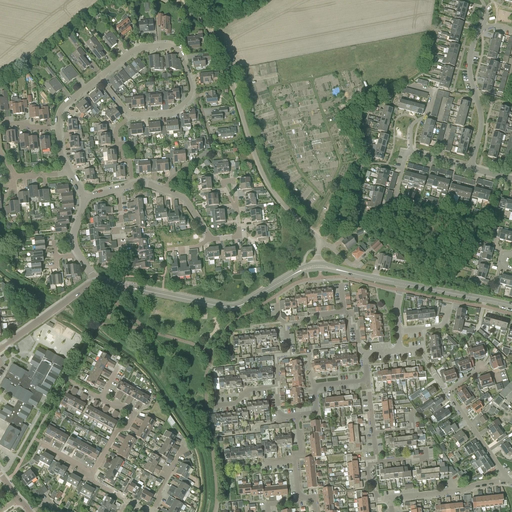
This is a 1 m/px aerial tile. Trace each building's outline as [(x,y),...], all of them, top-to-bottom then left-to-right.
[(455,7),(467,11),(468,5),(467,5),(468,2),(461,0),(456,0),(456,2),(459,3),(457,8),(455,7)] [(152,12),(151,1),(144,1),(145,13),(152,12)] [(125,3),(122,6),(127,11),(130,8),(125,3)] [(455,7),(454,9),(457,10),(456,13),(465,16),(467,11),(455,7)] [(453,13),(453,14),(456,15),(455,18),(464,21),(465,16),(456,13),(454,12),(453,13)] [(130,22),(127,18),(130,15),(129,13),(123,18),(124,20),(115,26),(123,36),(132,30),(127,24),(130,22)] [(158,14),(158,26),(161,27),(161,31),(166,31),(166,34),(170,35),(170,26),(169,26),(170,18),(163,18),(163,14),(158,14)] [(139,23),(140,32),(143,31),(143,32),(153,31),(152,20),(143,21),(143,22),(139,23)] [(453,22),(453,26),(462,28),(463,23),(452,20),(451,21),(453,22)] [(112,39),(115,36),(112,32),(103,39),(111,48),(116,44),(115,42),(112,39)] [(73,44),(76,41),(70,33),(67,36),(73,44)] [(203,39),(203,34),(197,35),(197,37),(188,38),(189,49),(199,48),(199,39),(203,39)] [(493,34),(492,40),(500,43),(502,36),(493,34)] [(447,36),(447,37),(449,37),(448,41),(458,44),(459,38),(450,36),(447,35),(447,36)] [(94,37),(86,44),(99,61),(104,56),(98,49),(101,47),(94,37)] [(490,41),(489,44),(491,44),(490,46),(499,48),(500,43),(492,40),(492,41),(490,41)] [(490,46),(488,52),(497,55),(499,49),(490,46)] [(77,64),(83,71),(89,66),(82,57),(86,54),(81,48),(73,54),(79,62),(77,64)] [(497,55),(488,52),(487,58),(496,61),(497,55)] [(196,67),(196,70),(197,71),(201,70),(202,69),(201,67),(205,67),(205,61),(211,60),(210,54),(203,55),(203,58),(194,59),(195,68),(196,67)] [(447,56),(446,59),(456,62),(457,57),(447,54),(445,54),(445,55),(447,56)] [(150,68),(153,68),(159,71),(163,70),(162,58),(158,58),(158,57),(149,58),(150,68)] [(167,68),(176,67),(176,71),(181,71),(178,60),(175,61),(175,57),(166,58),(167,68)] [(443,60),(442,64),(454,67),(456,62),(446,59),(444,58),(443,60)] [(138,60),(132,65),(138,73),(144,68),(138,60)] [(488,65),(488,67),(499,70),(501,64),(489,61),(488,62),(487,64),(488,65)] [(138,73),(132,65),(125,71),(131,78),(138,73)] [(441,70),(440,71),(452,74),(454,69),(444,66),(441,66),(440,70),(441,70)] [(49,67),(45,69),(52,78),(55,75),(49,67)] [(71,67),(61,75),(68,83),(75,77),(72,73),(74,71),(71,67)] [(487,71),(486,73),(495,76),(496,72),(499,73),(499,70),(488,67),(488,68),(487,68),(486,70),(487,71)] [(440,72),(440,73),(442,73),(441,77),(451,79),(452,74),(440,71),(440,72)] [(123,72),(116,77),(123,85),(129,80),(123,72)] [(206,77),(200,77),(200,84),(211,83),(210,80),(214,79),(213,72),(206,73),(206,77)] [(486,73),(485,79),(493,82),(495,76),(486,73)] [(123,85),(116,77),(110,82),(116,90),(123,85)] [(59,83),(56,79),(46,87),(53,95),(60,89),(57,85),(59,83)] [(485,79),(483,85),(492,88),(493,82),(485,79)] [(437,82),(437,83),(440,84),(439,87),(448,90),(449,85),(440,82),(438,81),(437,82)] [(492,88),(483,85),(481,91),(490,94),(492,88)] [(175,90),(172,90),(173,94),(174,101),(179,100),(179,94),(182,94),(181,87),(175,88),(175,90)] [(366,92),(367,97),(372,95),(379,92),(378,89),(374,91),(373,90),(371,91),(369,91),(367,91),(366,92)] [(94,94),(93,94),(100,102),(99,101),(102,98),(105,101),(108,98),(104,93),(102,95),(98,90),(97,91),(96,90),(93,92),(94,94)] [(167,92),(164,93),(165,100),(168,100),(168,105),(174,105),(174,101),(173,94),(172,90),(167,92)] [(219,100),(219,98),(217,97),(217,95),(216,95),(216,91),(208,92),(208,97),(206,97),(207,104),(211,103),(211,107),(217,106),(217,103),(217,101),(218,101),(219,100)] [(155,93),(146,94),(147,102),(150,102),(151,107),(156,106),(155,93)] [(164,93),(155,93),(156,106),(162,106),(161,101),(165,100),(164,93)] [(97,104),(100,102),(93,94),(92,94),(89,96),(90,97),(89,97),(92,101),(90,103),(95,109),(98,106),(97,104)] [(140,97),(137,97),(138,108),(144,108),(144,103),(147,102),(146,94),(140,95),(140,97)] [(138,108),(137,97),(128,98),(128,103),(131,103),(132,109),(138,108)] [(19,114),(18,100),(17,98),(11,98),(12,102),(9,102),(9,109),(13,109),(13,114),(19,114)] [(21,99),(18,100),(19,114),(25,113),(24,108),(27,107),(27,100),(21,101),(21,99)] [(398,109),(404,110),(406,102),(400,100),(398,109)] [(91,112),(95,109),(90,103),(88,105),(85,101),(80,104),(87,113),(90,110),(91,112)] [(461,101),(459,107),(468,109),(470,103),(461,101)] [(404,110),(410,112),(412,103),(406,102),(404,110)] [(410,112),(416,114),(418,105),(412,103),(410,112)] [(75,113),(74,115),(80,118),(83,119),(84,115),(87,113),(80,104),(76,108),(79,112),(77,113),(75,113)] [(109,110),(108,110),(117,120),(118,120),(120,119),(120,117),(121,117),(117,112),(119,110),(115,105),(112,107),(112,108),(109,111),(109,110)] [(418,105),(416,114),(422,115),(425,107),(418,105)] [(39,111),(39,108),(36,109),(36,106),(29,106),(29,115),(30,119),(34,119),(39,118),(39,111)] [(501,106),(499,112),(511,116),(511,113),(509,112),(510,109),(501,106)] [(382,113),(391,115),(393,109),(384,107),(383,110),(380,109),(379,112),(382,113)] [(459,107),(458,113),(466,115),(468,109),(459,107)] [(39,118),(40,121),(46,120),(46,115),(49,114),(48,108),(42,108),(42,111),(39,111),(39,118)] [(218,109),(219,113),(212,113),(212,121),(222,120),(222,114),(228,114),(227,108),(218,109)] [(117,120),(108,110),(105,112),(105,114),(106,115),(103,117),(107,121),(109,119),(112,124),(113,123),(114,123),(116,122),(116,121),(117,120)] [(189,111),(189,114),(190,121),(190,123),(199,122),(198,115),(195,115),(195,110),(189,111)] [(499,112),(498,119),(507,121),(508,115),(511,116),(499,112)] [(382,113),(381,119),(390,121),(391,115),(382,113)] [(458,113),(456,119),(465,121),(466,115),(458,113)] [(181,121),(181,125),(181,128),(186,127),(187,128),(190,128),(190,123),(190,121),(189,114),(183,115),(184,120),(181,120),(181,121)] [(68,121),(69,127),(77,126),(77,121),(78,121),(80,118),(74,115),(71,121),(68,121)] [(379,125),(388,127),(390,121),(381,119),(380,122),(378,122),(377,124),(379,125)] [(465,121),(456,119),(455,125),(463,128),(465,121)] [(498,119),(496,125),(508,128),(508,125),(506,124),(507,121),(498,119)] [(426,120),(425,126),(433,128),(434,128),(435,129),(436,126),(434,126),(435,122),(426,120)] [(166,126),(163,127),(164,137),(166,137),(166,134),(169,134),(169,132),(173,132),(172,121),(166,122),(166,126)] [(177,121),(172,121),(173,132),(173,134),(177,134),(177,133),(180,133),(180,135),(184,135),(184,132),(182,132),(181,128),(181,125),(181,121),(177,121)] [(160,122),(154,123),(155,134),(155,133),(155,137),(156,137),(159,135),(162,135),(164,137),(163,127),(160,127),(160,122)] [(97,132),(98,132),(103,132),(107,132),(106,126),(101,127),(101,123),(93,124),(94,133),(97,132)] [(145,128),(146,136),(147,140),(148,139),(148,138),(148,136),(151,136),(151,134),(155,134),(154,123),(148,124),(148,128),(145,128)] [(141,137),(146,136),(145,128),(142,129),(142,124),(136,125),(137,135),(141,135),(141,137)] [(133,136),(137,135),(136,125),(130,125),(130,130),(127,131),(128,138),(133,138),(133,136)] [(388,127),(379,125),(378,131),(386,133),(388,127)] [(508,128),(496,125),(494,131),(505,133),(506,130),(507,130),(508,128)] [(74,132),(74,135),(82,134),(81,130),(78,130),(77,126),(69,127),(67,128),(68,131),(69,131),(69,132),(74,132)] [(425,126),(423,132),(432,134),(433,128),(425,126)] [(220,136),(221,139),(224,138),(224,136),(236,135),(235,128),(232,129),(232,128),(228,128),(228,129),(217,130),(217,136),(220,136)] [(463,130),(461,136),(470,138),(471,132),(463,130)] [(8,140),(8,143),(14,142),(14,145),(19,145),(17,132),(14,132),(7,132),(7,136),(4,137),(5,141),(8,140)] [(98,136),(98,141),(110,140),(110,134),(104,135),(104,132),(107,132),(103,132),(98,132),(97,132),(97,137),(98,136)] [(422,135),(421,138),(430,140),(432,141),(434,135),(432,134),(423,132),(423,133),(422,132),(422,135)] [(494,133),(492,139),(504,142),(501,141),(503,135),(494,133)] [(70,138),(70,144),(79,143),(79,138),(81,138),(81,139),(82,139),(83,139),(83,138),(83,137),(82,137),(82,134),(74,135),(75,138),(70,138)] [(380,134),(378,140),(387,142),(389,136),(380,134)] [(21,148),(29,147),(28,138),(28,136),(20,137),(21,148)] [(461,136),(459,142),(468,144),(470,138),(461,136)] [(28,138),(29,147),(29,150),(37,149),(36,138),(28,138)] [(50,149),(49,138),(40,138),(42,150),(50,149)] [(200,140),(196,140),(197,151),(203,150),(202,145),(206,145),(205,138),(200,138),(200,140)] [(430,140),(421,138),(420,144),(429,147),(430,140)] [(492,139),(491,145),(500,147),(501,144),(503,144),(504,142),(492,139)] [(98,145),(98,149),(103,149),(106,149),(106,146),(111,146),(110,140),(98,141),(99,145),(98,145)] [(192,142),(187,142),(188,150),(191,150),(191,154),(197,154),(197,151),(196,140),(196,143),(192,144),(192,142)] [(378,140),(377,146),(385,148),(387,142),(378,140)] [(183,152),(179,152),(180,162),(186,162),(185,157),(189,157),(188,150),(187,142),(188,149),(182,149),(183,152)] [(459,142),(458,148),(467,150),(468,144),(459,142)] [(83,143),(79,143),(70,144),(71,149),(72,149),(76,149),(76,151),(77,151),(80,151),(83,151),(83,149),(83,143)] [(491,145),(489,151),(498,153),(500,147),(491,145)] [(377,146),(375,152),(384,154),(385,148),(377,146)] [(107,153),(107,157),(116,156),(118,155),(117,152),(116,151),(110,151),(110,148),(106,149),(103,149),(98,149),(103,149),(103,153),(107,153)] [(169,148),(170,158),(171,158),(174,158),(174,163),(180,162),(179,152),(175,152),(175,150),(172,151),(172,148),(169,148)] [(467,150),(458,148),(457,151),(456,151),(455,153),(456,153),(456,154),(465,156),(467,150)] [(80,154),(76,155),(75,155),(75,156),(74,156),(74,160),(76,160),(84,159),(84,155),(88,155),(88,153),(87,150),(83,151),(80,151),(80,154)] [(498,153),(489,151),(488,157),(493,158),(492,161),(498,163),(499,160),(497,159),(498,153)] [(384,154),(375,152),(373,158),(382,160),(384,154)] [(104,166),(111,165),(117,164),(117,162),(116,156),(107,157),(104,158),(104,166)] [(166,161),(162,161),(163,172),(169,171),(168,166),(171,166),(171,158),(170,158),(166,159),(166,161)] [(84,159),(76,160),(76,166),(81,165),(82,168),(89,168),(89,163),(85,164),(84,159)] [(145,174),(144,163),(140,163),(139,160),(135,160),(136,170),(138,169),(139,174),(145,174)] [(148,163),(144,163),(145,174),(151,173),(150,168),(154,168),(153,160),(148,161),(148,163)] [(158,160),(153,160),(154,168),(156,168),(157,172),(163,172),(162,161),(158,162),(158,160)] [(228,160),(222,161),(224,174),(229,174),(229,168),(232,168),(231,161),(228,162),(228,160)] [(224,174),(222,161),(223,164),(217,165),(217,163),(214,163),(215,167),(217,167),(218,175),(224,174)] [(116,169),(116,173),(125,172),(126,171),(126,168),(124,168),(124,167),(119,168),(119,164),(117,164),(111,165),(112,169),(116,169)] [(85,171),(85,176),(94,176),(94,171),(98,171),(97,167),(90,167),(90,170),(85,171)] [(377,169),(376,174),(388,177),(388,175),(392,176),(393,173),(377,169)] [(125,172),(116,173),(116,178),(112,178),(113,182),(119,182),(119,179),(125,178),(125,172)] [(416,175),(414,185),(419,186),(422,172),(420,172),(419,175),(416,174),(416,175)] [(378,175),(377,180),(386,182),(388,177),(376,174),(378,175)] [(86,181),(86,182),(92,181),(92,184),(99,184),(98,179),(94,180),(94,175),(94,176),(85,176),(85,177),(84,178),(84,181),(86,181)] [(201,179),(201,185),(211,184),(211,178),(209,178),(209,176),(198,177),(199,179),(201,179)] [(427,185),(426,187),(431,188),(432,187),(434,177),(429,176),(427,185)] [(459,197),(461,188),(460,187),(461,187),(459,186),(460,183),(460,182),(461,178),(459,177),(458,182),(456,186),(453,198),(458,199),(459,197)] [(437,188),(436,190),(437,190),(441,191),(442,191),(442,189),(445,180),(444,180),(440,179),(437,188)] [(477,199),(478,199),(483,180),(481,180),(479,185),(481,185),(480,189),(475,188),(472,199),(477,201),(477,199)] [(200,191),(200,193),(204,193),(204,190),(212,189),(211,184),(201,185),(202,190),(200,191)] [(251,192),(257,192),(255,192),(254,189),(253,189),(252,184),(241,185),(241,191),(249,190),(249,193),(251,192)] [(57,186),(58,194),(61,193),(68,192),(67,185),(57,186)] [(27,187),(28,192),(28,199),(38,198),(37,191),(37,186),(27,187)] [(485,191),(483,200),(488,202),(491,192),(491,193),(492,189),(489,188),(488,192),(485,191)] [(48,190),(37,191),(38,198),(39,203),(40,202),(42,204),(49,203),(48,190)] [(18,193),(19,201),(19,205),(29,204),(28,199),(28,192),(18,193)] [(61,193),(62,201),(72,200),(71,192),(68,193),(68,192),(61,193),(58,194),(61,193)] [(205,196),(206,201),(218,200),(217,194),(210,195),(209,192),(204,193),(200,193),(204,193),(204,196),(205,196)] [(245,196),(246,201),(256,200),(255,195),(257,195),(257,192),(251,192),(251,195),(245,196)] [(500,208),(505,209),(507,200),(501,199),(502,195),(499,194),(495,209),(500,210),(500,208)] [(127,203),(127,207),(143,205),(147,204),(147,199),(142,199),(142,197),(140,196),(139,197),(138,198),(138,199),(134,200),(134,203),(127,203)] [(62,201),(63,208),(73,207),(72,200),(62,201)] [(210,209),(216,209),(211,209),(211,206),(219,205),(218,200),(206,201),(207,207),(205,207),(205,210),(210,209)] [(252,209),(255,209),(267,207),(266,207),(266,205),(256,206),(256,200),(246,201),(246,207),(252,206),(252,209)] [(19,201),(8,202),(9,208),(4,208),(5,214),(20,213),(19,205),(19,201)] [(95,212),(113,210),(113,207),(105,208),(105,202),(99,203),(100,206),(97,206),(97,212),(95,212)] [(61,216),(71,215),(70,208),(73,208),(73,207),(63,208),(63,209),(60,209),(61,216)] [(250,212),(251,217),(261,216),(260,211),(264,211),(266,211),(267,209),(267,207),(255,209),(255,211),(250,212)] [(215,217),(225,216),(224,211),(216,211),(216,209),(210,209),(210,212),(212,212),(212,217),(215,217)] [(178,211),(179,222),(180,229),(181,229),(181,227),(189,226),(188,220),(185,220),(185,218),(182,218),(181,211),(178,211)] [(58,217),(58,224),(65,223),(68,223),(67,216),(71,215),(61,216),(58,217)] [(225,216),(215,217),(216,222),(213,223),(214,225),(224,224),(224,222),(225,221),(225,216)] [(262,225),(270,224),(267,224),(267,222),(263,222),(262,222),(261,216),(251,217),(251,223),(259,222),(260,225),(262,225)] [(65,223),(58,224),(59,224),(55,225),(56,232),(66,231),(65,224),(68,223),(65,223)] [(256,228),(256,234),(266,233),(265,227),(270,227),(270,224),(262,225),(262,227),(256,228)] [(499,239),(505,241),(508,232),(503,231),(504,229),(499,228),(496,238),(499,238),(499,239)] [(362,231),(362,230),(356,233),(358,237),(364,234),(363,234),(365,233),(366,234),(370,233),(367,229),(362,231)] [(266,233),(256,234),(257,239),(258,239),(258,242),(269,241),(269,238),(267,238),(266,233)] [(351,237),(342,243),(348,251),(356,244),(351,237)] [(370,247),(376,253),(383,246),(377,240),(370,247)] [(363,243),(358,248),(359,249),(352,255),(357,260),(364,254),(363,254),(367,250),(365,248),(366,247),(363,243)] [(484,249),(483,253),(492,255),(493,249),(492,249),(493,246),(483,243),(482,248),(484,249)] [(214,258),(213,248),(207,249),(207,250),(205,250),(206,261),(209,260),(210,261),(214,261),(214,258)] [(222,259),(222,257),(222,255),(219,256),(218,248),(213,248),(214,258),(219,257),(219,259),(222,259)] [(225,259),(230,258),(229,248),(224,249),(225,257),(222,257),(222,259),(222,261),(225,261),(225,259)] [(236,260),(239,259),(238,256),(236,256),(235,248),(229,248),(230,258),(236,258),(236,260)] [(246,249),(248,262),(253,262),(256,262),(256,259),(257,259),(256,255),(255,256),(255,249),(252,249),(252,248),(246,249)] [(248,262),(246,249),(241,249),(242,257),(239,258),(238,256),(239,259),(239,261),(242,261),(242,259),(247,259),(248,262)] [(480,257),(478,262),(486,264),(487,261),(490,262),(492,255),(483,253),(480,252),(479,257),(480,257)] [(385,255),(380,254),(379,260),(382,261),(380,269),(388,271),(391,259),(384,257),(385,255)] [(118,257),(102,258),(103,267),(109,266),(108,263),(111,263),(111,260),(118,260),(118,257)] [(479,267),(478,271),(487,273),(488,267),(485,266),(486,264),(478,262),(477,266),(479,267)] [(452,265),(450,272),(454,274),(455,272),(458,272),(459,267),(452,265)] [(70,266),(71,275),(75,275),(76,278),(81,277),(80,271),(77,272),(76,266),(70,266)] [(41,267),(32,268),(28,269),(29,273),(32,273),(32,274),(37,274),(38,276),(41,275),(41,273),(42,273),(41,267)] [(487,273),(478,271),(477,275),(475,275),(473,280),(483,282),(484,279),(485,280),(487,273)] [(501,285),(506,286),(508,277),(507,277),(508,276),(507,275),(505,275),(504,275),(504,276),(502,275),(501,276),(499,275),(495,288),(498,289),(498,288),(500,288),(500,286),(501,286),(501,285)] [(56,286),(55,276),(49,277),(49,278),(47,279),(48,282),(50,282),(50,286),(56,286)] [(61,276),(55,276),(56,286),(62,285),(61,284),(64,283),(63,276),(61,276)] [(291,309),(290,298),(284,299),(285,301),(280,302),(281,310),(286,310),(286,311),(289,311),(289,309),(291,309)] [(489,327),(494,328),(497,318),(491,317),(489,324),(489,327)] [(494,328),(500,330),(501,327),(503,320),(497,318),(494,328),(494,329),(494,328)] [(503,320),(501,327),(500,330),(500,331),(505,332),(508,321),(503,320)] [(462,328),(454,326),(453,332),(461,333),(461,330),(466,331),(466,333),(472,334),(473,330),(474,330),(471,329),(462,328)] [(478,333),(483,338),(486,335),(479,329),(478,333)] [(430,337),(431,343),(441,342),(441,339),(439,339),(438,336),(438,334),(432,334),(432,337),(430,337)] [(476,346),(476,347),(480,359),(484,357),(484,356),(485,356),(483,350),(486,349),(484,343),(476,346)] [(480,359),(476,347),(471,348),(468,349),(470,355),(472,354),(474,359),(475,359),(476,360),(480,359)] [(13,409),(6,405),(3,411),(1,410),(0,411),(0,419),(10,425),(12,421),(17,424),(18,421),(20,423),(22,420),(23,421),(24,420),(25,421),(32,408),(31,407),(32,405),(36,407),(39,401),(39,400),(40,399),(43,395),(45,396),(53,384),(62,368),(61,367),(65,361),(49,352),(48,353),(39,348),(30,364),(32,366),(28,373),(25,372),(25,371),(12,364),(0,386),(6,390),(5,392),(18,400),(13,409)] [(103,353),(100,358),(107,362),(110,357),(103,353)] [(489,361),(490,365),(502,361),(500,362),(499,359),(501,358),(500,356),(490,359),(490,361),(489,361)] [(462,359),(466,372),(470,370),(471,369),(469,364),(472,363),(470,357),(467,358),(468,358),(463,360),(462,359)] [(100,358),(97,363),(105,367),(107,362),(100,358)] [(455,366),(456,367),(456,368),(459,367),(461,373),(462,372),(462,373),(466,372),(462,359),(454,362),(455,366)] [(502,361),(490,365),(492,369),(493,369),(493,370),(499,368),(500,371),(506,369),(505,366),(504,366),(502,361)] [(97,363),(95,367),(102,372),(105,367),(97,363)] [(417,365),(417,368),(418,368),(418,374),(417,374),(418,379),(426,378),(426,372),(423,372),(422,368),(420,368),(420,365),(417,365)] [(95,367),(92,372),(100,376),(102,372),(95,367)] [(454,370),(448,372),(452,382),(456,380),(455,380),(457,379),(455,374),(458,373),(456,368),(456,367),(453,368),(454,370)] [(382,377),(382,372),(380,372),(379,369),(376,369),(377,372),(373,373),(374,378),(377,378),(377,383),(382,383),(381,378),(382,377)] [(452,382),(448,372),(446,373),(445,370),(439,372),(441,378),(444,377),(446,383),(447,382),(447,383),(452,382)] [(92,372),(89,377),(97,381),(100,376),(92,372)] [(487,387),(483,375),(479,377),(479,378),(478,378),(479,379),(480,384),(477,385),(479,391),(482,390),(482,389),(487,387)] [(487,375),(483,375),(487,387),(487,388),(493,387),(489,375),(488,375),(487,375)] [(97,381),(89,377),(87,382),(91,384),(90,385),(93,387),(94,386),(97,381)] [(117,394),(120,395),(126,383),(121,381),(120,384),(118,383),(116,387),(117,388),(116,389),(119,391),(117,394)] [(511,381),(499,394),(504,399),(511,391),(511,381)] [(124,393),(126,395),(131,386),(126,383),(120,395),(122,396),(124,393)] [(457,396),(459,400),(470,392),(465,385),(457,391),(459,393),(457,395),(457,396)] [(76,395),(79,390),(71,386),(68,391),(76,395)] [(127,399),(129,400),(136,389),(131,386),(126,395),(128,396),(127,399)] [(423,392),(425,395),(424,396),(426,400),(437,393),(432,386),(423,392)] [(133,399),(135,400),(140,391),(136,389),(129,400),(131,402),(133,399)] [(409,397),(412,401),(418,397),(418,396),(421,393),(419,390),(409,397)] [(136,405),(138,406),(145,394),(140,391),(135,400),(138,401),(136,405)] [(470,392),(459,400),(462,403),(463,404),(468,400),(470,403),(475,399),(470,392)] [(62,400),(60,405),(65,408),(67,406),(74,394),(73,394),(71,393),(70,396),(67,394),(64,400),(62,400)] [(351,394),(351,396),(352,396),(353,402),(351,402),(352,407),(360,406),(360,400),(357,401),(356,396),(354,396),(354,393),(351,394)] [(74,394),(67,406),(72,408),(77,400),(74,398),(76,395),(74,394)] [(145,394),(138,406),(141,407),(142,404),(145,405),(147,406),(149,402),(147,401),(150,397),(145,394)] [(381,401),(382,403),(387,403),(387,401),(392,401),(392,396),(387,397),(387,394),(381,395),(381,398),(378,398),(378,401),(381,401)] [(498,395),(494,401),(493,400),(491,402),(493,403),(493,402),(499,406),(504,399),(498,395)] [(431,408),(434,413),(441,408),(439,405),(443,402),(440,397),(437,399),(436,398),(432,401),(431,400),(419,408),(422,412),(432,405),(432,404),(434,403),(435,405),(431,408)] [(72,408),(76,411),(83,399),(81,398),(79,401),(77,400),(72,408)] [(83,399),(76,411),(81,414),(86,405),(84,403),(85,401),(83,399)] [(479,401),(471,407),(475,413),(482,408),(480,405),(481,405),(479,401)] [(84,415),(89,418),(95,406),(93,405),(91,408),(89,406),(84,415)] [(89,418),(94,420),(98,412),(96,410),(98,407),(95,406),(89,418)] [(441,412),(440,410),(442,410),(442,409),(433,415),(438,422),(449,415),(446,410),(442,413),(441,413),(441,412)] [(94,420),(98,423),(105,411),(103,410),(101,413),(98,412),(94,420)] [(98,423),(103,426),(108,417),(106,416),(107,413),(105,411),(98,423)] [(216,419),(212,420),(212,421),(213,427),(220,426),(219,424),(222,424),(222,426),(221,413),(215,414),(216,419)] [(103,426),(108,428),(114,417),(112,415),(110,418),(108,417),(103,426)] [(479,419),(482,424),(488,421),(484,416),(479,419)] [(114,417),(108,428),(113,431),(115,426),(116,427),(118,423),(115,421),(117,418),(114,417)] [(142,418),(141,421),(153,427),(155,422),(147,417),(145,420),(142,418)] [(351,418),(352,425),(352,426),(357,426),(357,425),(362,424),(362,425),(365,424),(365,421),(362,422),(362,419),(357,420),(357,417),(351,418)] [(487,432),(491,437),(500,430),(497,427),(498,426),(499,426),(501,425),(497,419),(491,424),(493,428),(487,432)] [(12,421),(10,425),(0,442),(0,445),(10,451),(11,449),(14,451),(19,442),(27,427),(20,423),(18,421),(17,424),(12,421)] [(143,425),(141,427),(150,432),(153,427),(141,421),(140,423),(143,425)] [(436,427),(442,434),(444,433),(445,435),(457,427),(454,424),(450,427),(449,425),(450,424),(448,421),(443,424),(442,423),(436,427)] [(49,426),(45,434),(48,435),(47,437),(49,438),(54,429),(56,426),(51,423),(49,426)] [(137,428),(136,430),(147,437),(150,432),(141,427),(140,430),(137,428)] [(417,436),(416,437),(417,442),(426,441),(425,435),(422,436),(422,433),(424,433),(424,431),(419,431),(419,428),(416,428),(416,431),(417,431),(417,436)] [(54,429),(49,438),(51,439),(52,437),(55,439),(60,429),(59,431),(54,429)] [(56,442),(54,446),(56,448),(58,444),(65,431),(60,429),(55,439),(58,441),(57,443),(56,442)] [(147,437),(136,430),(134,433),(137,434),(136,437),(144,442),(147,437)] [(500,430),(491,437),(494,441),(497,440),(499,442),(507,436),(505,434),(503,435),(500,430)] [(65,431),(58,444),(60,445),(61,443),(65,445),(69,437),(64,434),(65,432),(65,431)] [(168,432),(165,438),(167,439),(176,443),(176,444),(178,445),(180,442),(175,439),(176,437),(168,432)] [(463,433),(459,436),(457,434),(453,437),(459,446),(467,440),(463,433)] [(66,451),(69,452),(77,437),(72,434),(67,444),(69,446),(66,451)] [(123,436),(122,439),(134,445),(136,440),(128,436),(126,438),(123,436)] [(394,444),(394,438),(392,439),(391,436),(388,436),(389,439),(385,439),(386,445),(389,445),(389,450),(394,449),(393,444),(394,444)] [(73,448),(76,450),(81,442),(76,439),(77,437),(69,452),(71,449),(72,450),(73,448)] [(167,439),(165,444),(174,449),(175,448),(174,447),(176,444),(176,443),(167,439),(165,438),(167,439)] [(124,443),(122,445),(131,450),(134,445),(122,439),(120,441),(124,443)] [(261,443),(262,446),(263,454),(266,454),(266,455),(271,454),(270,441),(269,441),(269,443),(268,444),(267,442),(261,443)] [(78,453),(80,454),(85,445),(81,442),(76,450),(79,452),(78,453)] [(354,443),(349,444),(350,452),(360,451),(360,446),(363,446),(362,443),(359,443),(359,444),(354,444),(354,443)] [(473,455),(482,449),(478,443),(473,446),(470,443),(463,447),(467,453),(470,452),(471,454),(474,453),(475,454),(473,455)] [(507,454),(509,457),(511,455),(511,450),(507,443),(500,448),(505,456),(507,454)] [(160,448),(170,454),(172,451),(173,451),(174,449),(165,444),(162,449),(160,448)] [(80,454),(78,458),(81,460),(83,456),(82,455),(83,453),(86,455),(90,447),(85,445),(80,454)] [(118,446),(117,448),(128,455),(131,450),(122,445),(121,448),(118,446)] [(90,447),(86,455),(89,457),(88,459),(90,460),(95,450),(90,447)] [(128,455),(117,448),(115,451),(118,452),(117,455),(126,460),(128,455)] [(159,454),(158,455),(163,458),(162,460),(166,462),(168,459),(169,460),(170,458),(168,457),(170,454),(160,448),(157,453),(158,454),(159,454)] [(465,466),(467,467),(486,455),(482,449),(473,455),(475,458),(473,460),(468,464),(465,466)] [(95,450),(90,460),(88,463),(91,464),(93,461),(92,461),(93,459),(96,461),(100,453),(95,450)] [(38,457),(36,462),(38,464),(39,462),(44,464),(49,456),(48,455),(48,454),(45,452),(44,453),(41,459),(38,457)] [(147,458),(150,459),(158,464),(159,462),(164,464),(165,462),(166,462),(162,460),(163,458),(158,455),(157,457),(153,454),(152,455),(150,454),(147,458)] [(346,455),(347,464),(352,463),(352,462),(357,462),(357,463),(360,463),(360,459),(357,460),(357,457),(352,458),(352,455),(346,455)] [(478,464),(480,467),(489,461),(486,455),(467,467),(467,468),(477,461),(478,464)] [(47,471),(50,472),(54,465),(51,463),(54,459),(49,456),(44,464),(49,467),(47,471)] [(113,459),(111,462),(120,467),(123,461),(116,458),(115,460),(113,459)] [(150,459),(147,464),(157,470),(158,468),(156,467),(158,464),(150,459)] [(183,461),(179,469),(190,475),(190,474),(188,473),(190,468),(192,467),(189,460),(185,462),(183,461)] [(439,469),(439,475),(444,474),(444,477),(448,476),(447,474),(452,473),(454,472),(452,468),(445,468),(444,463),(442,464),(441,461),(438,461),(439,464),(440,469),(439,469)] [(489,461),(480,467),(482,466),(483,467),(480,469),(483,474),(493,468),(489,461)] [(112,466),(110,468),(117,472),(120,467),(111,462),(110,465),(112,466)] [(57,475),(58,475),(63,466),(58,463),(56,466),(54,465),(50,472),(49,473),(54,476),(55,474),(57,475)] [(157,470),(147,464),(144,470),(152,474),(154,471),(156,472),(157,470)] [(376,471),(377,477),(379,476),(380,481),(383,481),(385,481),(384,476),(385,476),(385,470),(383,470),(382,467),(382,465),(379,465),(379,466),(379,468),(380,470),(376,471)] [(401,465),(402,468),(403,474),(402,474),(402,479),(411,478),(410,472),(408,472),(407,468),(405,468),(404,465),(402,465),(401,465)] [(59,479),(64,482),(66,478),(67,476),(64,475),(68,469),(63,466),(58,475),(61,476),(59,479)] [(107,470),(105,473),(114,478),(117,472),(110,468),(109,471),(107,470)] [(422,476),(421,471),(418,471),(418,468),(415,468),(415,471),(412,472),(413,477),(416,477),(416,482),(421,481),(420,476),(422,476)] [(190,475),(179,469),(176,474),(185,479),(184,482),(190,486),(192,482),(187,480),(190,475)] [(30,471),(26,474),(32,483),(33,483),(32,482),(38,477),(34,472),(32,473),(30,471)] [(105,473),(104,476),(106,477),(104,479),(105,479),(111,483),(110,484),(113,486),(115,482),(112,480),(114,478),(105,473)] [(32,483),(26,474),(21,478),(23,480),(21,481),(25,486),(27,485),(28,486),(32,483)] [(67,483),(71,485),(76,477),(71,474),(68,480),(66,478),(64,482),(63,483),(65,485),(67,483)] [(77,494),(79,489),(81,487),(78,485),(81,480),(76,477),(71,485),(76,488),(75,490),(78,492),(77,494)] [(180,485),(179,487),(187,492),(189,493),(191,489),(191,488),(175,479),(173,482),(180,485)] [(354,481),(349,482),(349,486),(354,486),(354,489),(363,488),(362,482),(359,482),(359,479),(353,480),(354,481)] [(127,491),(131,494),(137,484),(132,481),(129,486),(127,485),(125,489),(128,491),(127,491)] [(136,495),(138,496),(144,486),(143,485),(142,487),(137,484),(131,494),(135,496),(136,495)] [(79,489),(77,494),(79,495),(80,493),(85,496),(90,488),(85,485),(82,491),(79,489)] [(44,486),(38,491),(42,496),(44,494),(48,491),(44,486)] [(140,499),(144,501),(149,493),(144,491),(146,487),(144,486),(138,496),(141,498),(140,499)] [(171,486),(170,489),(184,497),(187,492),(179,487),(177,489),(171,486)] [(85,496),(84,498),(89,501),(88,502),(89,503),(89,504),(90,505),(94,497),(92,496),(95,491),(94,490),(90,488),(85,496)] [(184,497),(170,489),(168,492),(174,495),(173,497),(182,502),(184,497)] [(356,492),(357,500),(362,500),(361,498),(367,498),(367,499),(370,498),(369,495),(367,496),(366,493),(362,494),(361,491),(356,492)] [(149,493),(144,501),(148,503),(149,502),(151,504),(153,500),(152,499),(153,496),(149,493)] [(106,498),(104,502),(118,510),(119,508),(113,505),(115,502),(112,500),(113,498),(106,494),(105,497),(106,498)] [(464,504),(462,504),(462,509),(464,509),(464,511),(471,511),(471,509),(471,505),(472,505),(471,495),(466,496),(467,500),(464,501),(464,504)] [(481,503),(480,498),(475,498),(472,499),(473,509),(480,508),(480,503),(481,503)] [(167,499),(166,501),(180,509),(183,505),(175,500),(174,502),(167,499)] [(171,508),(170,510),(173,511),(179,511),(180,509),(166,501),(164,504),(171,508)] [(104,502),(101,507),(110,511),(111,509),(117,511),(118,510),(104,502)] [(410,509),(411,511),(416,511),(416,509),(421,509),(420,504),(415,505),(415,502),(409,503),(410,506),(407,506),(407,509),(410,509)] [(436,511),(433,511),(432,511),(441,511),(440,511),(440,506),(440,503),(437,504),(437,506),(435,506),(436,511)]
